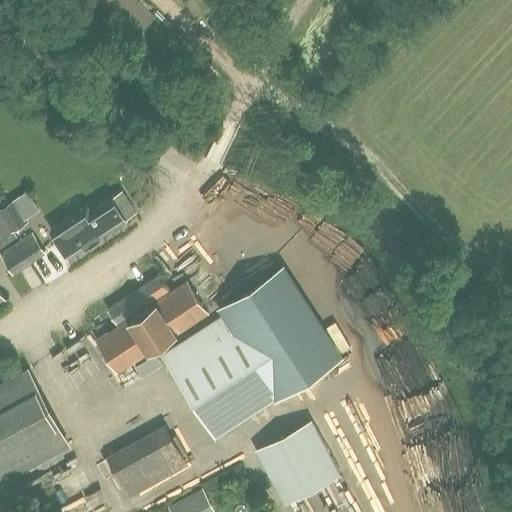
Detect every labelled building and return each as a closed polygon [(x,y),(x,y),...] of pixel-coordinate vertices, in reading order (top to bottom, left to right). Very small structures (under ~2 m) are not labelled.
[(83,0),(131,45),(155,19),(135,0),(83,0)] [(70,256),(135,212),(121,190),(91,211),(87,205),(52,229),(70,256)] [(0,207),(9,202),(4,193),(0,195),(0,207)] [(0,238),(29,221),(14,199),(9,202),(0,207),(0,238)] [(47,252),(33,232),(0,252),(0,253),(13,274),(47,252)] [(163,353),(215,435),(343,353),(283,259),(216,303),(224,314),(163,353)] [(97,339),(118,371),(208,311),(188,279),(148,306),(146,303),(169,288),(160,274),(108,308),(117,322),(134,311),(136,313),(97,339)] [(0,478),(67,443),(28,370),(0,385),(0,478)] [(341,473),(311,418),(254,448),(285,504),(341,473)] [(107,455),(129,497),(189,464),(166,423),(107,455)]
